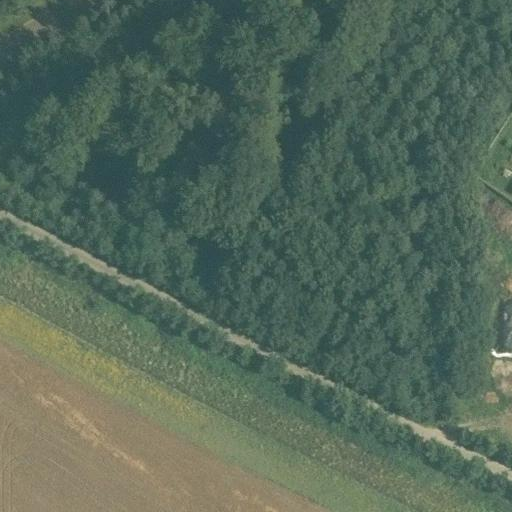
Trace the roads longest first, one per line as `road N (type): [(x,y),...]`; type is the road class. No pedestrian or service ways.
road 1 (unclassified): [(0,215),(511,476)]
road 2 (track): [(473,0),(368,155),(359,181),(445,446)]
